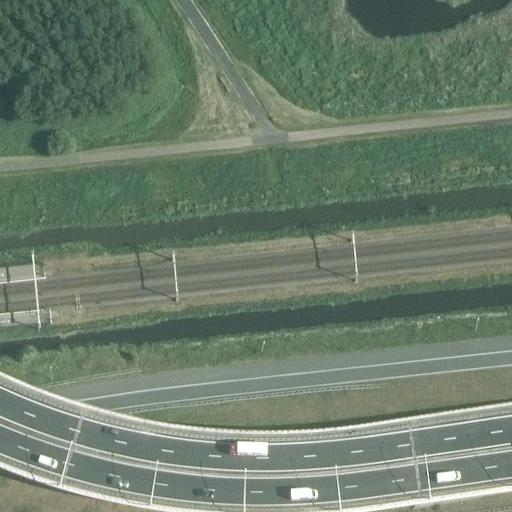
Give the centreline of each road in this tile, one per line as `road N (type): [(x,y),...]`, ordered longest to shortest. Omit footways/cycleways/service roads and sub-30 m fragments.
road 1 (primary): [(511,434),(342,462),(245,468),(149,459),(0,412)]
road 2 (primary): [(0,449),(113,487),(209,501),(349,496),(511,469)]
road 3 (primary): [(511,356),(0,419)]
